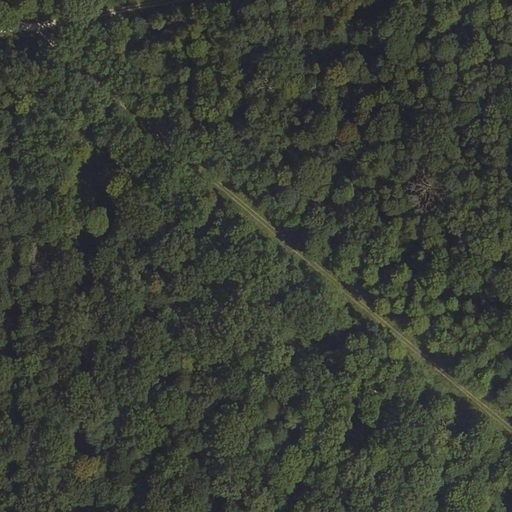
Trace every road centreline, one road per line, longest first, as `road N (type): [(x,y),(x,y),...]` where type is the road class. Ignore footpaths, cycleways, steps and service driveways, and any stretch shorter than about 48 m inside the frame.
road 1 (track): [(40,22),(189,161),(511,431)]
road 2 (track): [(175,0),(0,29)]
